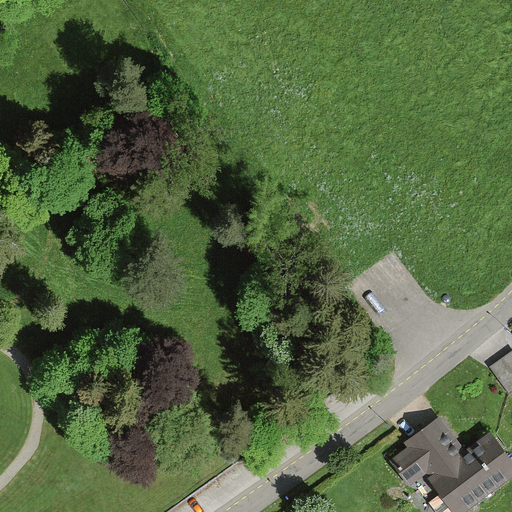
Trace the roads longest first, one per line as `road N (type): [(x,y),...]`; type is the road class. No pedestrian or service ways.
road 1 (trunk): [(0,200),(317,0)]
road 2 (unclassified): [(511,304),(236,511)]
